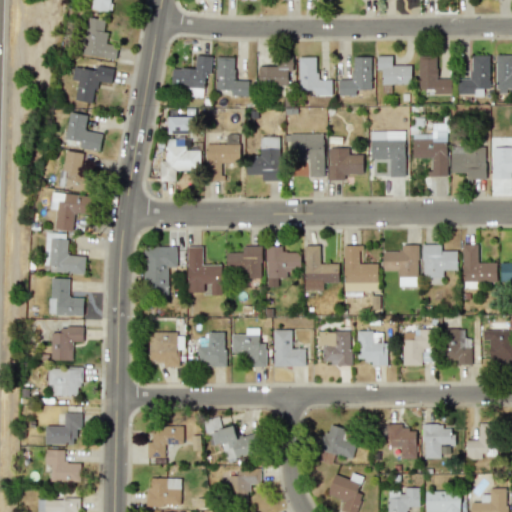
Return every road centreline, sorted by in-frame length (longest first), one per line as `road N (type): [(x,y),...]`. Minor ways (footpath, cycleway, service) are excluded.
road 1 (tertiary): [(160,0),(119,263),(113,511)]
road 2 (residential): [(118,398),(511,395)]
road 3 (residential): [(124,212),(511,210)]
road 4 (residential): [(157,19),(247,28),(511,27)]
